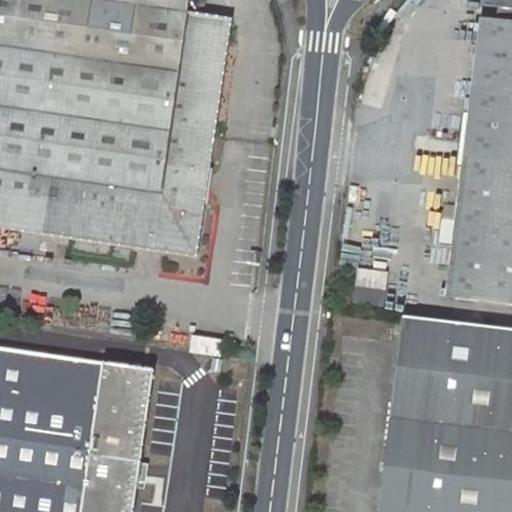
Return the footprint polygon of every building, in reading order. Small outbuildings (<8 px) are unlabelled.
[(0,0),(0,47),(179,74),(171,128),(215,134),(232,18),(199,14),(200,9),(195,0),(193,0),(0,0)] [(511,0),(497,0),(497,14),(511,14),(511,0)] [(511,22),(488,20),(453,298),(511,305),(511,22)] [(179,74),(0,47),(0,228),(196,258),(215,134),(171,128),(179,74)] [(359,271),(357,287),(386,291),(388,274),(359,271)] [(385,292),(357,288),(355,304),(384,308),(385,292)] [(511,511),(511,331),(404,318),(379,511),(511,511)] [(194,337),(192,352),(222,356),(224,342),(194,337)] [(0,347),(0,511),(132,511),(154,370),(0,347)]
